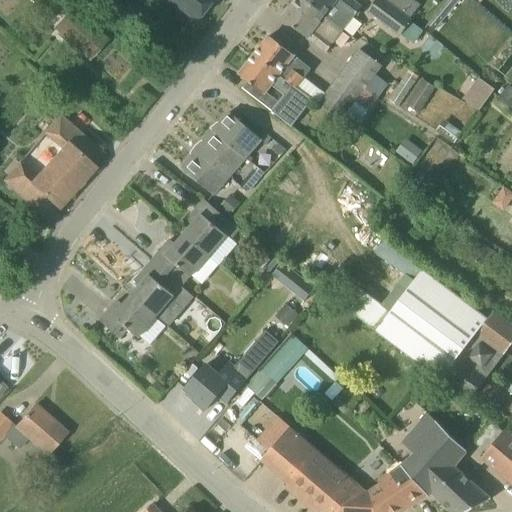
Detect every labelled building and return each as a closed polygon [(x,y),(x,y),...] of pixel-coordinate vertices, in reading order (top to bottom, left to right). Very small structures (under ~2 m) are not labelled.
[(52,0),(63,11),(73,0),(52,0)] [(196,21),(211,0),(171,0),(170,1),(196,21)] [(334,43),(344,30),(303,0),(297,0),(283,19),(326,53),(334,43)] [(351,0),(303,0),(344,30),(351,21),(362,8),(351,0)] [(401,34),(410,21),(381,0),(375,0),(367,12),(400,35),(401,34)] [(447,0),(427,24),(435,31),(461,0),(447,0)] [(90,61),(108,40),(73,8),(55,29),(90,61)] [(410,21),(401,34),(415,43),(424,30),(410,21)] [(312,69),(295,57),(269,37),(255,56),(297,89),(305,79),(312,69)] [(376,99),(388,84),(376,75),(383,66),(359,48),(341,73),(376,99)] [(313,101),(297,89),(255,56),(240,75),(248,82),(243,89),(293,128),(313,101)] [(341,73),(325,95),(305,79),(297,89),(313,101),(318,104),(341,121),(356,102),(368,111),(376,99),(341,73)] [(437,87),(423,78),(414,92),(428,102),(437,87)] [(496,90),(479,78),(464,100),(481,111),(496,90)] [(511,87),(509,85),(498,98),(511,108),(511,87)] [(230,113),(214,131),(247,160),(263,141),(230,113)] [(98,150),(86,139),(59,114),(42,135),(59,150),(37,176),(21,163),(4,182),(41,215),(52,202),(58,207),(93,168),(87,162),(98,150)] [(462,133),(461,132),(444,120),(443,121),(436,131),(454,144),(462,133)] [(214,131),(198,150),(231,178),(247,160),(214,131)] [(410,143),(399,157),(412,166),(423,152),(410,143)] [(215,197),(231,178),(198,150),(182,168),(215,197)] [(511,191),(503,186),(495,201),(507,207),(511,197),(511,191)] [(192,226),(184,236),(209,258),(227,236),(232,240),(241,230),(205,200),(187,221),(192,226)] [(209,258),(184,236),(176,245),(171,240),(152,261),(172,280),(180,271),(191,280),(209,258)] [(374,251),(409,278),(417,268),(399,255),(399,254),(381,241),(374,251)] [(157,318),(173,298),(164,290),(172,280),(152,261),(135,282),(140,286),(132,296),(157,318)] [(378,326),(472,399),(511,345),(511,329),(489,311),(486,315),(424,267),(378,326)] [(157,318),(132,296),(124,305),(118,301),(100,321),(120,338),(127,330),(138,340),(157,318)] [(286,304),(276,317),(289,328),(299,314),(286,304)] [(274,358),(262,370),(277,385),(288,372),(274,358)] [(248,379),(229,362),(218,374),(206,365),(185,390),(196,399),(194,401),(206,411),(218,396),(227,404),(248,379)] [(0,397),(0,398),(8,388),(0,380),(0,397)] [(0,441),(4,437),(19,450),(30,436),(49,454),(67,433),(36,405),(17,427),(0,412),(0,441)] [(436,422),(425,411),(418,418),(432,431),(410,452),(412,454),(398,467),(426,496),(428,498),(433,494),(451,511),(468,511),(491,499),(490,498),(453,467),(467,452),(436,421),(436,422)] [(504,432),(491,421),(474,442),(487,453),(482,459),(509,482),(511,484),(511,436),(505,431),(504,432)] [(322,511),(344,511),(360,486),(292,424),(262,460),(322,511)] [(401,511),(426,496),(398,467),(367,492),(360,486),(344,511),(401,511)]
